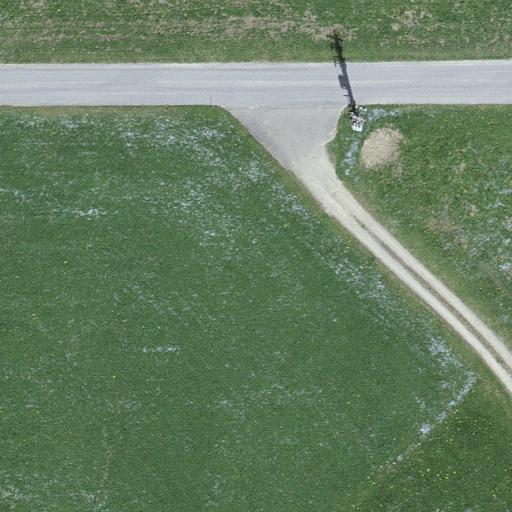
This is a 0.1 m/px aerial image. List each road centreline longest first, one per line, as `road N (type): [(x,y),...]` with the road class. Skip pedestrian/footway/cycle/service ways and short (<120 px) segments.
road 1 (unclassified): [(511,80),(0,90)]
road 2 (track): [(511,386),(242,85)]
